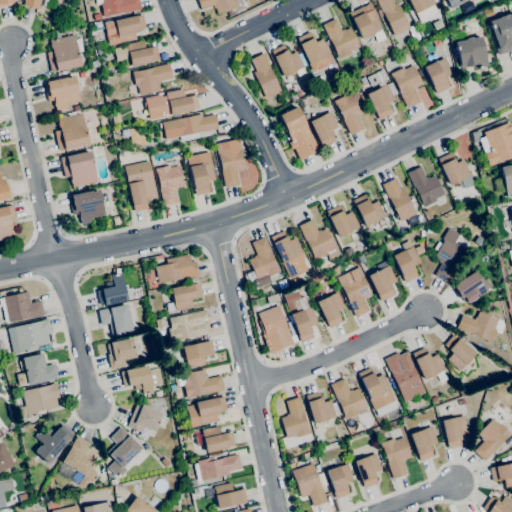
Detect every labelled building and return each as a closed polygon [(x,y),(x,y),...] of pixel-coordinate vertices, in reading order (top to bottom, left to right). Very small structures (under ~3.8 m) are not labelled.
[(39,0),(38,9),(32,8),(32,9),(28,7),(22,6),(23,0),(47,0),(46,7),(42,6),(43,0),(39,0)] [(102,18),(100,5),(95,6),(93,0),(138,0),(140,9),(122,13),(122,12),(107,16),(107,17),(102,18)] [(233,15),(231,10),(216,15),(214,9),(213,9),(212,6),(200,10),(196,0),(243,0),(246,8),(233,15)] [(393,37),(382,13),(381,13),(374,0),(391,0),(394,4),(397,3),(409,29),(393,37)] [(414,14),(407,0),(433,0),(435,3),(428,7),(427,7),(414,14)] [(466,0),(460,3),(449,9),(444,0),(466,0)] [(376,43),(373,36),(369,38),(368,37),(361,40),(350,19),(350,18),(348,14),(369,3),(373,9),(377,17),(375,18),(381,30),(380,30),(385,38),(376,43)] [(511,50),(497,55),(493,41),(494,40),(491,28),(489,21),(499,18),(498,17),(507,14),(507,15),(511,12),(511,45),(511,46),(511,48),(511,50)] [(111,44),(106,24),(113,22),(113,20),(135,16),(135,17),(141,15),(144,29),(138,30),(138,31),(133,32),(135,40),(118,44),(118,42),(111,44)] [(338,59),(328,38),(327,38),(321,25),(334,19),(340,31),(343,29),(344,30),(349,28),(358,47),(350,52),(350,53),(338,59)] [(434,30),(430,24),(438,19),(442,26),(434,30)] [(71,68),(50,73),(46,53),(51,52),(51,50),(50,50),(49,45),(50,45),(48,40),(55,39),(53,31),(58,30),(60,38),(73,35),(74,39),(75,40),(80,39),(82,51),(77,53),(80,66),(71,68)] [(311,72),(308,65),(298,45),(299,44),(296,38),(308,32),(311,38),(312,38),(314,43),(322,39),(332,61),(325,65),(326,67),(316,71),(315,70),(311,72)] [(472,69),(471,66),(459,69),(457,59),(453,60),(451,49),(454,48),(453,42),(464,40),(465,39),(470,37),(472,38),(480,36),(486,66),(472,69)] [(435,48),(431,40),(437,37),(441,45),(435,48)] [(130,67),(128,59),(115,62),(112,49),(125,46),(125,45),(142,40),(144,48),(149,47),(149,48),(155,47),(158,60),(152,62),(130,67)] [(282,77),(272,57),(273,57),(270,51),(283,45),(288,55),(295,51),(297,55),(300,53),(306,65),(303,67),(301,68),(304,73),(297,77),(295,73),(291,76),(289,74),(282,77)] [(421,58),(416,49),(423,46),(428,55),(421,58)] [(265,99),(252,73),(255,71),(249,60),(263,53),(270,67),(269,68),(280,91),(265,99)] [(434,94),(422,67),(443,58),(448,55),(451,62),(446,64),(450,74),(442,77),(447,88),(434,94)] [(138,96),(136,86),(134,86),(130,72),(135,71),(136,72),(151,68),(151,67),(168,64),(171,79),(159,81),(159,84),(158,85),(159,91),(138,96)] [(405,108),(389,73),(402,67),(403,70),(413,65),(422,85),(416,88),(416,89),(413,90),(419,102),(405,108)] [(377,121),(364,94),(378,88),(377,84),(371,87),(366,77),(382,69),(387,80),(383,81),(385,84),(386,85),(391,82),(397,94),(391,96),(393,100),(385,104),(390,115),(377,121)] [(65,105),(66,109),(55,111),(54,107),(52,101),(53,101),(53,100),(47,102),(43,83),(73,75),(77,91),(79,102),(65,105)] [(148,120),(145,108),(143,107),(142,103),(144,102),(143,98),(160,94),(160,97),(165,96),(164,93),(182,89),(183,97),(188,96),(189,97),(194,95),(198,109),(191,110),(192,111),(169,116),(148,120)] [(292,101),(289,94),(294,92),(300,90),(303,96),(292,101)] [(349,136),(332,101),(346,95),(346,96),(356,92),(365,112),(359,115),(359,116),(357,117),(362,129),(349,136)] [(300,110),(297,102),(305,98),(308,107),(300,110)] [(299,162),(292,149),(290,150),(286,144),(290,142),(277,116),(296,106),(319,151),(299,162)] [(112,124),(110,114),(117,112),(120,122),(112,124)] [(321,148),(308,122),(329,112),(337,127),(328,132),(333,142),(321,148)] [(62,150),(57,151),(53,132),(59,130),(59,129),(58,129),(57,123),(57,119),(66,117),(81,113),(83,121),(91,119),(93,130),(85,131),(88,145),(87,145),(87,146),(67,151),(67,150),(63,151),(63,150),(62,150)] [(180,142),(178,137),(164,140),(160,123),(201,114),(201,117),(213,115),(217,129),(201,133),(200,132),(197,133),(199,138),(180,142)] [(488,166),(478,142),(474,143),(470,133),(477,131),(479,138),(483,137),(481,133),(507,122),(511,132),(511,161),(511,162),(509,157),(488,166)] [(145,146),(141,145),(140,146),(130,142),(128,136),(121,138),(120,131),(127,129),(137,127),(139,135),(144,138),(143,140),(147,142),(145,146)] [(224,188),(220,171),(221,170),(217,155),(216,155),(214,144),(238,139),(244,169),(238,170),(238,171),(235,172),(238,185),(224,188)] [(61,157),(64,157),(89,151),(96,182),(80,186),(80,189),(76,189),(76,187),(72,188),(71,183),(69,184),(68,179),(69,178),(69,177),(63,178),(60,166),(59,158),(61,157)] [(195,196),(188,167),(185,157),(208,152),(212,171),(215,170),(216,175),(214,175),(215,180),(205,182),(208,193),(195,196)] [(449,185),(436,159),(449,153),(454,163),(462,160),(470,176),(462,179),(461,182),(458,184),(454,182),(449,185)] [(133,212),(131,206),(122,166),(146,161),(154,197),(145,199),(146,203),(145,203),(146,209),(133,212)] [(511,196),(505,198),(499,167),(511,164),(511,196)] [(162,206),(158,189),(159,189),(156,175),(155,175),(154,169),(168,166),(168,168),(178,166),(183,187),(176,188),(177,189),(174,190),(176,203),(162,206)] [(422,207),(419,203),(420,203),(405,173),(419,166),(425,178),(428,177),(428,178),(434,175),(443,195),(434,199),(435,201),(422,207)] [(409,226),(405,219),(399,222),(388,199),(387,199),(380,185),(394,178),(399,190),(402,188),(415,214),(414,214),(418,222),(409,226)] [(0,200),(0,179),(3,179),(4,183),(7,183),(10,198),(7,199),(0,200)] [(106,194),(104,187),(111,185),(113,192),(106,194)] [(80,225),(79,220),(78,221),(77,214),(71,215),(67,196),(98,190),(104,216),(90,219),(91,223),(80,225)] [(372,233),(370,228),(373,227),(372,225),(371,226),(369,225),(364,227),(351,201),(363,194),(369,205),(376,201),(379,206),(380,205),(382,209),(381,210),(384,217),(382,217),(386,225),(372,233)] [(0,240),(0,207),(6,206),(6,207),(12,205),(16,225),(10,226),(12,238),(0,240)] [(337,238),(325,211),(337,205),(342,215),(350,211),(358,227),(349,231),(350,235),(346,237),(343,235),(337,238)] [(511,228),(505,229),(503,221),(506,221),(504,215),(510,214),(509,208),(511,207),(511,228)] [(314,260),(297,226),(310,220),(316,231),(319,230),(319,231),(325,228),(335,248),(326,252),(327,254),(314,260)] [(282,263),(269,237),(282,231),(287,242),(295,238),(302,253),(294,258),(294,260),(291,262),(288,260),(282,263)] [(256,280),(247,260),(253,257),(252,256),(256,255),(250,243),(264,237),(271,253),(270,254),(276,267),(277,267),(279,272),(266,278),(264,276),(256,280)] [(446,283),(433,275),(440,264),(437,262),(438,261),(432,257),(436,251),(434,249),(438,242),(441,244),(444,239),(452,244),(453,242),(466,250),(446,283)] [(404,283),(391,256),(402,250),(400,244),(408,240),(411,247),(412,246),(419,262),(411,266),(416,277),(404,283)] [(419,255),(416,249),(421,246),(424,252),(419,255)] [(157,284),(155,279),(149,281),(148,275),(154,273),(153,267),(164,264),(163,260),(187,254),(189,262),(194,261),(198,276),(196,277),(197,280),(189,282),(189,280),(190,279),(189,278),(182,280),(182,278),(157,284)] [(359,263),(356,257),(362,255),(364,260),(359,263)] [(379,302),(367,277),(378,271),(375,266),(384,261),(386,266),(387,265),(395,282),(387,285),(392,296),(379,302)] [(354,318),(335,278),(358,267),(363,277),(362,277),(370,294),(364,297),(365,298),(362,299),(368,311),(354,318)] [(472,301),(467,293),(458,299),(450,287),(474,271),(487,291),(472,301)] [(99,306),(95,291),(106,289),(105,283),(111,282),(109,277),(121,274),(127,300),(99,306)] [(180,313),(180,310),(174,312),(168,290),(197,283),(201,296),(189,299),(191,308),(185,309),(185,312),(180,313)] [(7,324),(7,321),(4,322),(0,306),(0,291),(3,291),(4,296),(27,292),(29,303),(40,301),(43,316),(7,324)] [(327,329),(315,303),(336,292),(344,308),(336,312),(341,322),(327,329)] [(114,336),(111,323),(100,326),(96,311),(125,304),(131,331),(114,336)] [(268,353),(261,335),(262,334),(257,321),(258,321),(256,314),(277,306),(278,307),(280,306),(282,312),(280,313),(286,329),(287,329),(290,336),(294,335),(296,341),(292,343),(293,344),(268,353)] [(299,343),(292,324),(290,324),(287,317),(310,308),(316,324),(308,327),(312,338),(299,343)] [(490,344),(485,341),(486,341),(455,329),(461,315),(473,320),(474,317),(475,318),(478,312),(502,322),(497,332),(496,331),(490,344)] [(173,343),(170,329),(162,331),(159,320),(191,313),(192,319),(194,319),(194,322),(207,319),(210,334),(193,338),(193,337),(177,340),(178,342),(173,343)] [(36,346),(37,349),(15,354),(14,348),(11,349),(7,331),(13,330),(12,327),(40,321),(40,320),(47,319),(50,333),(46,334),(48,343),(36,346)] [(459,371),(446,360),(451,353),(443,345),(452,335),(474,354),(470,359),(471,361),(468,364),(465,364),(459,371)] [(110,370),(106,355),(109,354),(107,343),(131,338),(135,358),(123,360),(124,367),(110,370)] [(186,369),(181,346),(211,340),(213,354),(206,355),(202,355),(204,365),(186,369)] [(439,383),(436,376),(431,378),(428,377),(424,379),(411,354),(423,347),(429,358),(436,355),(444,370),(442,371),(446,379),(439,383)] [(37,383),(18,387),(15,374),(23,373),(21,358),(40,354),(42,353),(44,366),(52,364),(55,379),(37,383)] [(408,401),(405,395),(401,397),(396,387),(393,388),(391,385),(394,383),(383,360),(396,353),(402,364),(404,363),(417,389),(416,390),(419,395),(408,401)] [(142,395),(141,389),(135,391),(133,385),(123,387),(120,372),(147,366),(148,371),(157,368),(161,385),(151,387),(152,393),(142,395)] [(378,417),(357,374),(369,368),(374,378),(382,374),(394,400),(393,401),(397,408),(378,417)] [(185,398),(182,386),(175,387),(173,376),(203,369),(204,376),(206,376),(206,379),(219,376),(223,390),(185,398)] [(344,420),(329,385),(342,379),(348,391),(350,390),(351,391),(357,388),(367,412),(359,416),(358,414),(344,420)] [(33,416),(21,418),(19,408),(23,407),(20,391),(36,387),(55,383),(60,406),(44,410),(45,413),(33,416)] [(460,397),(458,391),(464,388),(467,395),(460,397)] [(312,424),(304,396),(318,392),(321,403),(330,400),(334,417),(326,420),(326,422),(321,423),(320,422),(312,424)] [(190,428),(185,407),(223,397),(225,410),(214,413),(216,422),(212,423),(213,425),(208,426),(208,424),(190,428)] [(285,439),(278,418),(285,416),(284,415),(287,414),(284,402),(298,397),(303,414),(302,414),(306,429),(308,428),(309,434),(295,438),(294,436),(285,439)] [(140,433),(126,427),(135,404),(161,414),(153,432),(142,428),(140,433)] [(446,449),(440,421),(463,416),(467,432),(458,434),(460,446),(446,449)] [(483,462),(472,451),(482,442),(480,440),(481,439),(476,434),(491,419),(498,426),(499,424),(510,434),(506,438),(506,437),(495,448),(495,449),(483,462)] [(46,464),(32,452),(38,446),(39,447),(41,444),(32,437),(39,429),(43,432),(47,428),(48,430),(49,429),(53,433),(60,425),(72,435),(46,464)] [(204,453),(203,445),(196,446),(194,436),(201,434),(200,430),(217,426),(219,435),(230,432),(234,446),(204,453)] [(419,462),(408,435),(430,427),(436,443),(428,446),(432,457),(419,462)] [(117,479),(106,468),(112,462),(104,454),(114,444),(109,438),(119,428),(146,456),(136,465),(134,462),(117,479)] [(83,489),(77,485),(82,476),(59,462),(75,437),(89,444),(85,452),(96,458),(94,461),(92,459),(88,467),(94,470),(97,476),(93,481),(87,483),(83,489)] [(394,480),(394,478),(391,479),(378,443),(393,438),(393,441),(403,437),(410,458),(404,460),(404,461),(402,462),(406,474),(404,475),(404,476),(394,480)] [(349,446),(347,441),(353,438),(355,443),(349,446)] [(2,478),(0,473),(0,450),(4,448),(14,466),(7,469),(9,474),(2,478)] [(196,483),(192,465),(198,463),(198,464),(221,459),(221,458),(237,454),(240,469),(227,472),(228,475),(196,483)] [(362,489),(352,462),(374,454),(380,470),(372,473),(376,484),(362,489)] [(511,486),(504,488),(502,480),(491,482),(488,468),(511,463),(511,486)] [(312,507),(308,495),(299,498),(290,471),(311,464),(319,488),(321,487),(326,502),(312,507)] [(334,499),(325,472),(346,464),(352,480),(344,483),(348,495),(334,499)] [(0,507),(4,507),(1,492),(11,490),(10,480),(0,481),(0,507)] [(216,510),(213,496),(214,496),(212,488),(229,483),(231,492),(243,489),(246,502),(216,510)] [(123,511),(135,496),(157,511),(123,511)] [(511,511),(485,511),(481,509),(489,497),(499,503),(503,496),(511,502),(511,511)] [(78,511),(78,508),(108,501),(109,507),(115,506),(116,511),(112,511),(78,511)]
